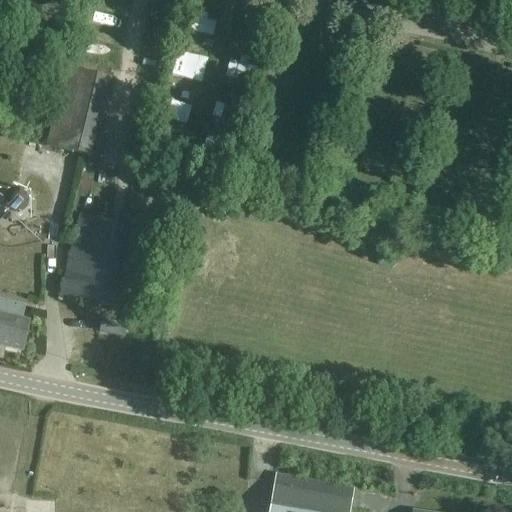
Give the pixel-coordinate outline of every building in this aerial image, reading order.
[(191,7),(189,22),(207,25),(209,9),(191,7)] [(46,149),(89,159),(108,78),(65,69),(46,149)] [(0,217),(4,221),(10,223),(16,223),(21,222),(26,218),(28,212),(29,207),(28,201),(24,196),(19,193),(14,192),(8,193),(3,196),(0,198),(0,217)] [(78,217),(59,297),(130,313),(149,233),(78,217)] [(379,266),(393,270),(403,259),(400,245),(386,241),(375,252),(379,266)] [(0,347),(21,352),(28,323),(20,321),(23,308),(0,302),(0,347)] [(122,339),(126,325),(103,319),(99,334),(122,339)] [(268,511),(349,511),(353,491),(275,475),(268,511)]
